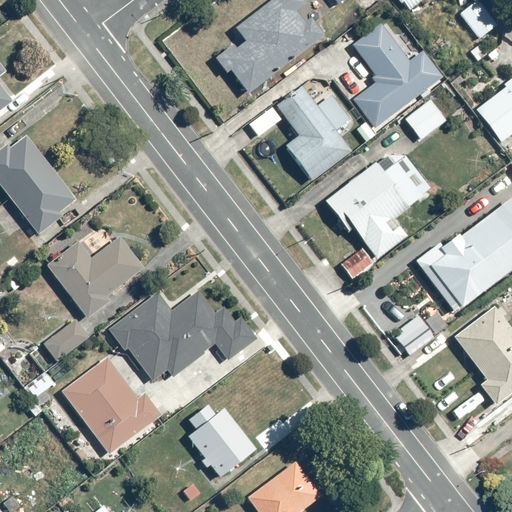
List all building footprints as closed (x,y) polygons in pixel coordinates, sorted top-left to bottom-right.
[(302,5),(298,0),(269,0),(231,31),(239,41),(214,60),(243,97),(317,39),(305,24),(302,26),(292,13),(302,5)] [(420,0),(392,0),(403,13),(420,0)] [(496,23),(477,0),(458,15),(477,39),(496,23)] [(417,66),(383,21),(349,47),(376,82),(350,102),(371,130),(439,78),(425,59),(417,66)] [(0,70),(0,109),(8,103),(0,92),(0,72),(1,72),(0,70)] [(511,133),(511,77),(470,110),(497,145),(511,133)] [(299,89),(273,108),(247,128),(254,139),(281,119),(295,138),(281,149),(307,183),(347,153),(332,132),(348,119),(330,95),(313,108),(299,89)] [(446,119),(430,99),(402,121),(418,141),(446,119)] [(0,192),(1,194),(10,206),(34,237),(59,218),(56,215),(72,202),(20,134),(0,149),(0,192)] [(399,244),(401,246),(409,241),(405,237),(392,219),(429,190),(402,156),(380,174),(372,164),(320,204),(333,221),(358,252),(340,266),(354,284),(374,268),(372,265),(399,244)] [(511,202),(509,199),(446,246),(442,240),(414,261),(454,314),(511,270),(511,202)] [(138,269),(115,240),(88,262),(74,244),(43,268),(84,320),(107,301),(104,297),(138,269)] [(223,364),(252,342),(235,319),(224,304),(208,316),(192,294),(170,311),(156,293),(105,331),(121,352),(125,350),(150,383),(164,372),(169,380),(211,348),(223,364)] [(511,392),(511,330),(495,307),(454,337),(486,381),(480,386),(495,406),(511,392)] [(39,341),(53,361),(86,338),(72,317),(39,341)] [(134,398),(104,357),(57,393),(105,457),(157,417),(140,394),(134,398)] [(214,416),(205,405),(186,420),(194,430),(184,438),(216,479),(253,451),(221,410),(214,416)] [(299,511),(319,498),(293,463),(244,500),(252,511),(299,511)] [(189,479),(178,487),(188,503),(200,495),(189,479)]
